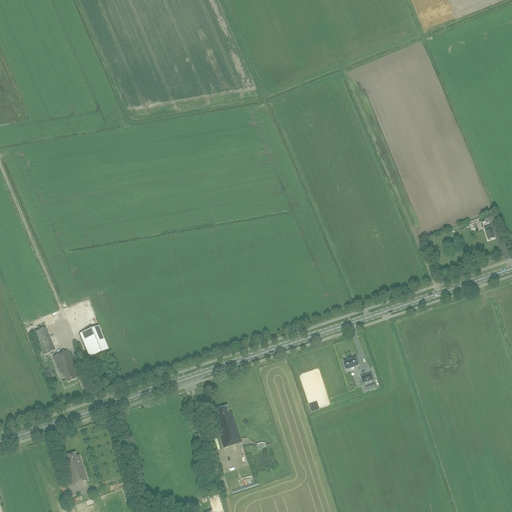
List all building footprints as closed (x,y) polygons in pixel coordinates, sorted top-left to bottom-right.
[(492,215),(491,213),(485,216),(485,217),(484,217),(486,223),(494,220),(492,215)] [(491,227),(488,228),(485,229),(486,232),(488,240),(495,238),(491,227)] [(80,334),(90,358),(108,350),(98,326),(80,334)] [(76,378),(78,376),(68,351),(53,357),(60,375),(62,374),(64,378),(65,378),(67,383),(76,379),(76,378)] [(356,359),(344,363),(346,370),(359,366),(356,359)] [(371,374),(361,377),(363,384),(373,380),(371,374)] [(365,392),(377,388),(375,383),(364,386),(365,392)] [(215,417),(215,418),(214,419),(215,421),(216,421),(217,423),(216,423),(221,438),(220,438),(223,448),(242,442),(231,412),(229,413),(227,407),(222,408),(221,407),(219,408),(219,409),(214,411),(217,417),(215,417)] [(267,452),(254,455),(258,472),(271,469),(267,452)] [(72,485),(87,480),(79,455),(76,456),(75,453),(71,455),(66,456),(69,464),(67,464),(68,468),(67,469),(72,485)] [(37,485),(33,468),(20,471),(25,490),(30,488),(30,487),(37,485)]
